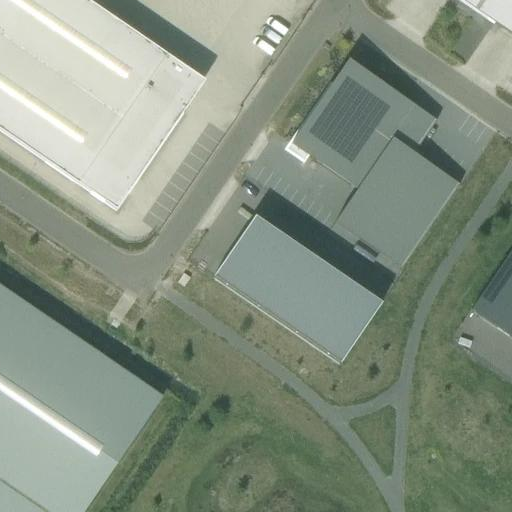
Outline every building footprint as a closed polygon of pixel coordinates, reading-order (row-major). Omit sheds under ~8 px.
[(80,0),(0,0),(0,134),(115,213),(138,181),(183,116),(171,107),(192,76),(84,2),(80,0)] [(511,0),(453,0),(511,39),(511,0)] [(331,88),(290,147),(307,158),(306,158),(307,159),(356,192),(334,225),(401,271),(458,187),(457,187),(413,157),(392,142),(414,109),(348,63),(347,63),(331,86),(329,85),(329,86),(331,88)] [(214,277),(212,280),(339,367),(380,306),(271,232),(269,235),(258,251),(242,240),(216,278),(214,277)] [(511,250),(470,312),(511,341),(511,250)] [(0,295),(0,484),(40,511),(84,511),(158,403),(0,295)] [(0,511),(40,511),(0,484),(0,511)]
